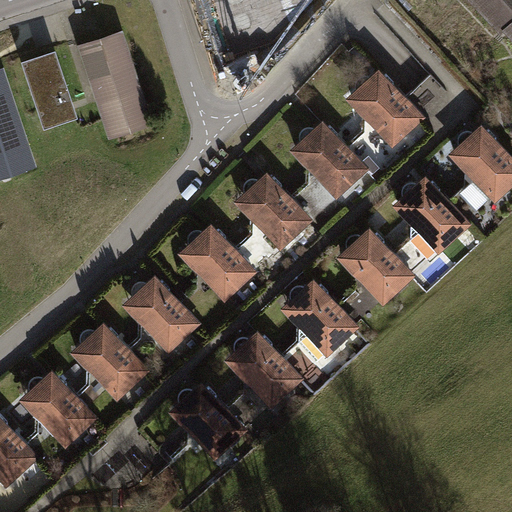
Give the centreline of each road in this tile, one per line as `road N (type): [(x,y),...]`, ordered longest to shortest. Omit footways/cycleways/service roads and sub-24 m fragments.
road 1 (residential): [(0,352),(74,292),(214,136)]
road 2 (residential): [(214,136),(352,0)]
road 3 (residential): [(165,0),(214,136)]
